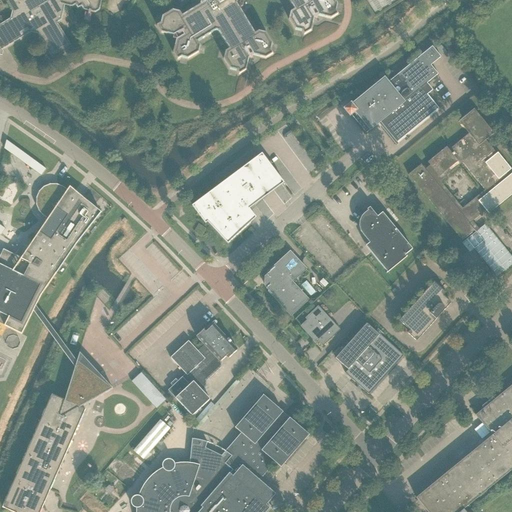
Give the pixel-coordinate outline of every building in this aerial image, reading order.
[(4,0),(12,11),(10,18),(0,24),(0,50),(30,32),(37,34),(53,59),(60,54),(64,55),(64,52),(72,47),(57,23),(61,20),(65,5),(72,7),(75,5),(77,8),(81,6),(83,10),(95,13),(99,10),(101,0),(198,0),(200,3),(200,5),(182,16),(179,12),(173,11),(162,17),(160,24),(156,26),(161,33),(173,36),(176,40),(173,53),(177,60),(181,58),(187,59),(198,53),(200,46),(197,42),(215,31),(218,32),(229,50),(225,52),(223,59),(230,69),(236,71),(238,75),(246,71),(249,58),(253,55),(265,58),(272,54),(270,50),(272,44),(265,33),(258,31),(255,34),(236,4),(237,0),(287,0),(294,10),(290,12),(288,19),(295,30),(301,31),(304,35),(311,31),(314,18),(318,16),(330,19),(338,15),(335,11),(337,4),(334,0),(4,0)] [(366,0),(375,14),(398,0),(366,0)] [(443,55),(446,52),(441,45),(437,48),(443,55)] [(351,104),(344,109),(350,115),(351,114),(366,133),(379,123),(396,144),(397,144),(396,143),(439,109),(424,91),(428,88),(426,84),(438,74),(431,65),(441,57),(432,46),(388,82),(384,78),(352,105),(351,104)] [(511,173),(505,179),(503,176),(511,169),(497,153),(496,154),(485,141),(493,134),(473,110),(459,122),(470,135),(450,151),(447,147),(428,163),(431,167),(426,171),(421,165),(409,175),(462,241),(475,230),(469,224),(486,211),(488,214),(511,194),(511,173)] [(42,174),(47,168),(9,140),(4,147),(42,174)] [(261,154),(192,206),(205,224),(207,223),(227,245),(256,218),(249,210),(284,184),(261,154)] [(0,321),(23,333),(33,311),(35,306),(41,294),(74,243),(98,211),(85,200),(84,201),(67,186),(65,189),(61,187),(55,185),(48,184),(41,187),(36,192),(34,198),(34,205),(37,211),(42,216),(46,219),(21,257),(3,249),(0,255),(0,321)] [(377,217),(370,208),(367,210),(368,211),(364,214),(362,216),(361,217),(359,221),(359,226),(360,231),(362,235),(369,243),(365,246),(387,272),(386,273),(407,257),(406,256),(406,257),(405,255),(412,249),(382,213),(377,217)] [(312,222),(323,234),(333,225),(323,213),(312,222)] [(475,232),(462,243),(469,252),(474,249),(497,277),(511,264),(511,257),(485,224),(479,229),(472,221),(469,224),(475,230),(474,231),(475,232)] [(291,315),(307,300),(291,282),(305,269),(290,252),(266,274),(268,276),(267,277),(266,284),(268,286),(266,288),(291,315)] [(450,302),(439,293),(442,290),(438,287),(434,283),(428,290),(400,320),(399,321),(400,321),(404,324),(403,325),(410,331),(408,333),(412,337),(416,340),(435,319),(436,320),(437,318),(441,314),(441,313),(440,313),(441,312),(441,311),(441,310),(441,309),(440,309),(440,308),(442,306),(445,308),(450,303),(450,302)] [(33,311),(75,367),(76,362),(35,306),(33,311)] [(322,345),(339,330),(318,308),(306,318),(308,320),(301,326),(311,337),(313,335),(322,345)] [(237,350),(213,324),(207,330),(205,328),(196,337),(204,345),(198,351),(188,341),(170,358),(185,374),(168,390),(192,416),(209,399),(201,391),(205,387),(205,379),(201,374),(215,360),(218,363),(226,357),(228,359),(237,350)] [(379,335),(366,324),(335,358),(348,370),(345,373),(368,394),(403,356),(380,334),(379,335)] [(79,353),(76,362),(75,367),(64,400),(51,395),(2,507),(12,511),(40,511),(85,409),(81,407),(112,389),(112,388),(111,388),(78,361),(80,353),(79,353)] [(167,399),(141,372),(132,381),(157,408),(167,399)] [(511,384),(475,415),(492,435),(416,498),(427,511),(465,511),(463,509),(511,469),(511,384)] [(130,501),(130,502),(131,504),(131,505),(132,506),(133,507),(134,508),(136,508),(136,511),(265,511),(269,508),(266,505),(275,494),(259,481),(275,463),(281,468),(309,435),(263,395),(235,428),(241,433),(221,456),(205,448),(207,442),(192,439),(189,463),(187,463),(181,463),(179,463),(174,464),(174,463),(173,462),(172,461),(172,460),(171,460),(170,460),(169,459),(168,459),(166,459),(166,460),(164,460),(163,461),(163,462),(162,464),(162,465),(162,467),(162,468),(157,471),(152,474),(147,479),(143,486),(141,490),(139,493),(138,496),(137,496),(136,496),(135,496),(133,497),(132,498),(131,499),(130,501)] [(161,419),(133,450),(143,459),(171,428),(161,419)]
